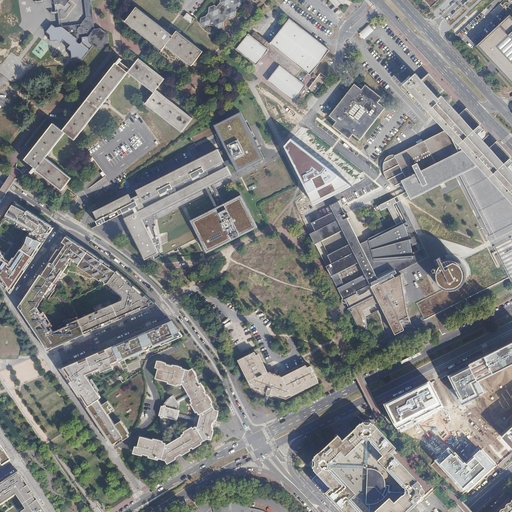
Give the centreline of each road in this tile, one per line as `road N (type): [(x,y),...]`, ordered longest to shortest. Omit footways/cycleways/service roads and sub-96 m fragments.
road 1 (primary): [(511,307),(260,435)]
road 2 (primary): [(306,428),(511,325)]
road 3 (residential): [(141,502),(48,361)]
road 4 (residential): [(48,361),(12,304),(65,223)]
road 5 (residential): [(171,305),(217,366),(252,438)]
road 6 (secondary): [(377,0),(471,100)]
road 7 (residential): [(48,361),(171,305)]
road 8 (residential): [(65,223),(126,261),(171,305)]
road 9 (primary): [(252,438),(141,502)]
